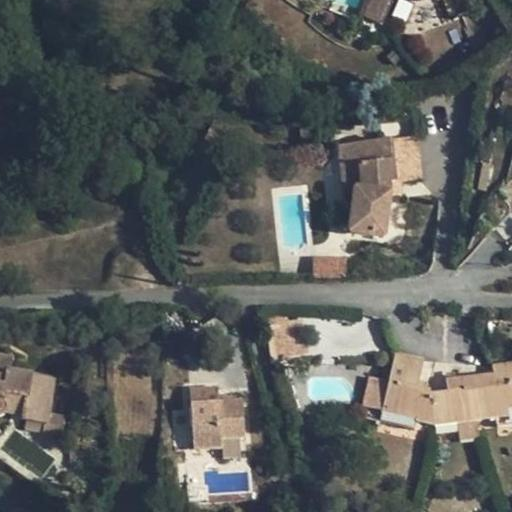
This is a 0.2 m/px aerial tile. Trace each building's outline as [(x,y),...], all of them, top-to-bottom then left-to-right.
[(364,0),(359,15),(383,25),(393,0),(364,0)] [(405,20),(412,0),(396,0),(391,16),(405,20)] [(473,0),(456,0),(462,13),(476,7),(473,0)] [(299,130),(302,151),(314,149),(311,128),(299,130)] [(421,182),(417,139),(390,142),(395,185),(421,182)] [(390,142),(339,148),(345,201),(353,200),(348,235),(385,239),(390,194),(389,185),(395,185),(390,142)] [(344,284),(344,273),(344,260),(313,260),(313,285),(344,284)] [(304,351),(298,321),(268,328),(274,357),(304,351)] [(511,409),(511,364),(492,367),(493,374),(446,380),(447,393),(430,395),(430,392),(419,389),(424,363),(395,356),(388,383),(382,413),(434,426),(457,424),(473,421),(507,416),(507,410),(511,409)] [(0,419),(3,418),(4,416),(5,414),(23,416),(22,421),(44,424),(43,435),(61,438),(65,418),(49,415),(55,379),(9,372),(11,360),(0,358),(0,419)] [(362,408),(382,413),(388,383),(370,378),(362,408)] [(189,392),(193,452),(222,450),(221,441),(244,440),(242,402),(219,403),(218,390),(189,392)] [(457,424),(459,442),(476,440),(473,421),(457,424)]
